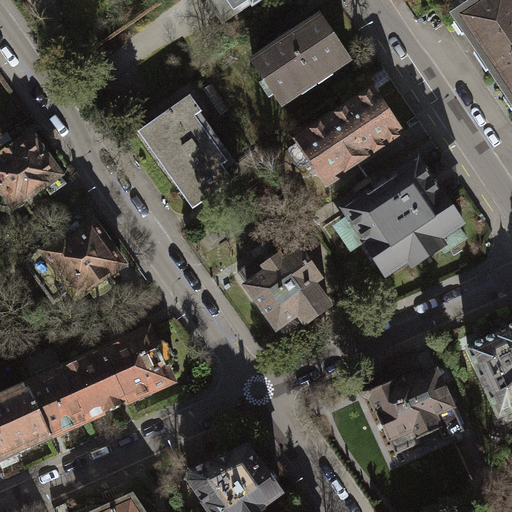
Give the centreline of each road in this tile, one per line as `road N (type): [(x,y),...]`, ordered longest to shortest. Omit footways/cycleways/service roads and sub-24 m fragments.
road 1 (residential): [(0,27),(257,390)]
road 2 (residential): [(0,507),(257,390)]
road 3 (residential): [(257,390),(511,276)]
road 4 (residential): [(511,199),(376,0)]
road 5 (residential): [(257,390),(342,511)]
